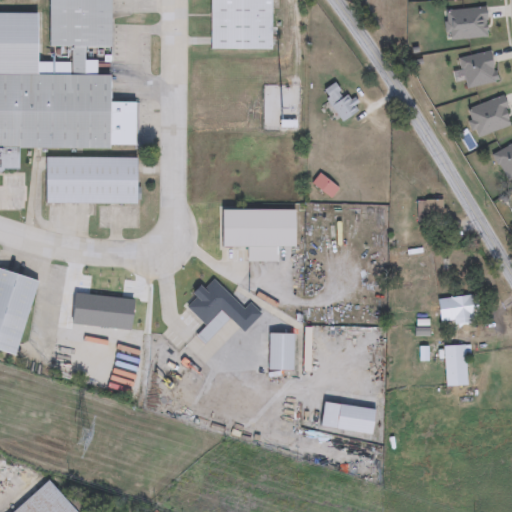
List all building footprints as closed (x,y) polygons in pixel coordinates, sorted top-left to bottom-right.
[(0,14),(35,14),(35,63),(69,63),(69,47),(48,47),(48,0),(109,0),(109,48),(82,48),(82,61),(94,61),(94,76),(108,76),(108,102),(133,103),(133,149),(15,148),(15,171),(0,171),(0,14)] [(209,50),(209,0),(271,0),(271,50),(209,50)] [(321,92),(338,81),(357,112),(341,122),(321,92)] [(44,204),(44,158),(135,158),(135,204),(44,204)] [(313,183),(319,177),(335,191),(329,198),(313,183)] [(442,202),(442,225),(417,225),(417,202),(442,202)] [(293,249),(278,249),(278,262),(247,262),(247,249),(220,249),(220,211),(293,211),(293,249)] [(431,263),(431,256),(439,256),(439,272),(426,273),(426,264),(431,263)] [(0,272),(35,282),(15,357),(0,353),(0,272)] [(184,307),(211,279),(241,307),(214,335),(184,307)] [(438,299),(472,298),(473,322),(438,323),(438,299)] [(293,371),(267,371),(267,334),(293,334),(293,371)] [(467,387),(445,387),(445,347),(467,347),(467,387)] [(74,511),(11,511),(48,481),(74,511)]
